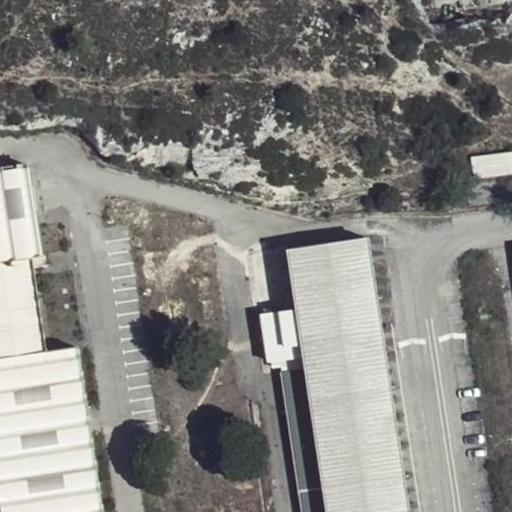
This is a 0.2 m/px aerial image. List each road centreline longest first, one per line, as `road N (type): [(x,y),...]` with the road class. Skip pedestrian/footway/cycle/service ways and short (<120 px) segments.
road 1 (unknown): [(0,151),(51,151),(67,165),(128,511)]
road 2 (unknown): [(444,511),(414,268),(423,232)]
road 3 (unknown): [(423,232),(198,205)]
